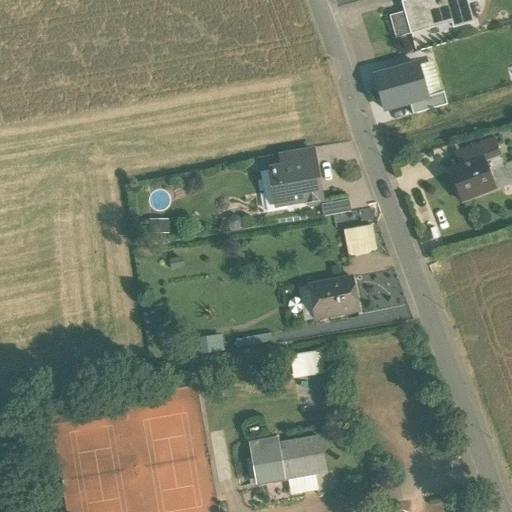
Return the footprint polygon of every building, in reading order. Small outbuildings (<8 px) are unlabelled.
[(411,0),(401,3),(409,30),(449,19),(452,29),(472,23),(467,5),(478,1),(478,0),(411,0)] [(429,100),(419,65),(373,77),(383,112),(409,105),(429,100)] [(429,100),(409,105),(412,115),(447,106),(444,96),(429,100)] [(500,157),(493,139),(468,148),(474,163),(483,160),(484,163),(500,157)] [(310,149),(279,155),(281,169),(312,164),(310,149)] [(500,157),(484,163),(488,173),(504,167),(504,166),(500,157)] [(474,163),(449,173),(460,203),(495,189),(488,173),(484,163),(483,160),(474,163)] [(281,169),(270,171),(273,194),(282,193),(284,205),(302,202),(306,206),(314,204),(319,199),(317,189),(313,186),(311,178),(314,172),(313,164),(312,164),(281,169)] [(504,167),(488,173),(495,189),(495,190),(511,182),(511,169),(510,164),(504,166),(504,167)] [(348,201),(321,206),(323,217),(350,212),(348,201)] [(345,234),(350,256),(376,250),(371,228),(345,234)] [(351,279),(309,288),(316,321),(359,312),(351,279)] [(322,351),(290,356),(290,357),(291,357),(294,377),(324,372),(321,353),(322,352),(322,351)] [(319,439),(281,445),(280,440),(251,445),(252,450),(253,449),(259,484),(271,482),(272,483),(285,481),(324,474),(319,439)]
